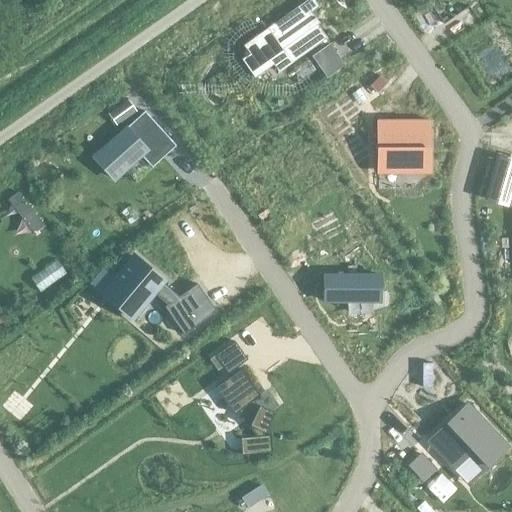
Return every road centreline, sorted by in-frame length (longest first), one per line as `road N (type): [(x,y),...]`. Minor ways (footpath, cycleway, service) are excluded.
road 1 (residential): [(375,0),(470,121),(460,188),(473,290),(459,326),(404,359),(370,405)]
road 2 (residential): [(370,405),(211,183)]
road 3 (unclassified): [(0,135),(196,0)]
